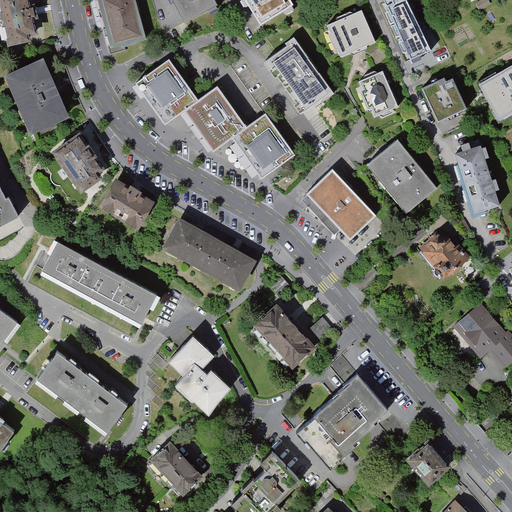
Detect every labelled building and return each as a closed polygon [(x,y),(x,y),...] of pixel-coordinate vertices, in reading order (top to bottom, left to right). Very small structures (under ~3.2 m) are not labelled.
[(0,0),(0,2),(9,43),(30,38),(29,34),(37,33),(34,17),(32,10),(29,0),(0,0)] [(142,39),(131,0),(103,0),(100,1),(113,47),(142,39)] [(219,7),(215,0),(171,0),(185,25),(219,7)] [(295,6),(291,0),(246,0),(263,26),(295,6)] [(406,0),(390,0),(386,2),(411,58),(429,50),(406,0)] [(489,0),(481,0),(477,3),(481,10),(491,4),(489,0)] [(378,43),(364,12),(330,27),(343,58),(378,43)] [(334,92),(297,41),(268,62),(306,113),(334,92)] [(48,57),(13,71),(37,130),(72,116),(48,57)] [(231,67),(267,116),(278,107),(242,58),(231,67)] [(166,127),(184,113),(200,102),(170,61),(135,86),(166,127)] [(511,66),(479,85),(499,120),(511,113),(511,66)] [(384,72),(361,82),(377,117),(400,107),(384,72)] [(467,109),(453,80),(446,83),(444,79),(423,89),(439,122),(467,109)] [(219,88),(200,102),(184,113),(214,154),(233,140),(249,129),(219,88)] [(267,116),(249,129),(233,140),(264,182),(281,170),(298,158),(267,116)] [(105,167),(81,131),(56,148),(83,189),(103,176),(100,170),(105,167)] [(438,189),(398,140),(366,166),(406,215),(438,189)] [(499,205),(481,147),(472,150),(469,143),(463,145),(465,152),(458,154),(476,212),(499,205)] [(336,236),(342,230),(351,239),(377,215),(334,171),(302,201),(336,236)] [(0,242),(26,229),(10,197),(8,199),(7,197),(0,183),(0,242)] [(115,184),(103,206),(138,226),(150,204),(138,197),(141,193),(131,187),(128,192),(115,184)] [(163,250),(207,273),(241,292),(257,261),(243,254),(238,251),(233,249),(201,232),(179,220),(163,250)] [(471,231),(465,220),(459,223),(466,234),(471,231)] [(466,259),(445,235),(440,240),(435,234),(416,250),(442,280),(466,259)] [(84,312),(107,268),(59,242),(46,267),(45,269),(37,265),(28,282),(84,312)] [(158,295),(107,268),(84,312),(134,339),(144,320),(158,295)] [(499,282),(493,272),(485,276),(479,283),(483,291),(499,282)] [(511,363),(511,342),(480,306),(455,327),(481,357),(489,350),(505,369),(511,363)] [(277,307),(256,324),(293,368),(314,351),(277,307)] [(0,309),(0,346),(18,323),(0,309)] [(324,319),(312,330),(321,341),(333,330),(334,330),(333,329),(324,319)] [(233,390),(213,371),(209,375),(203,368),(215,356),(194,336),(172,360),(187,374),(180,382),(212,412),(233,390)] [(162,370),(172,360),(161,350),(157,354),(158,355),(153,361),(155,364),(150,369),(155,374),(150,379),(158,386),(153,392),(159,397),(153,403),(162,411),(167,405),(164,402),(168,396),(161,390),(167,384),(161,379),(166,374),(162,370)] [(28,390),(65,419),(95,380),(58,351),(28,390)] [(390,411),(360,374),(350,381),(351,382),(340,391),(341,392),(316,412),(318,414),(297,431),(305,441),(308,438),(331,468),(341,460),(340,458),(357,444),(355,442),(378,424),(376,422),(390,411)] [(128,405),(95,380),(65,419),(98,444),(128,405)] [(0,421),(0,451),(15,433),(0,421)] [(169,441),(141,468),(179,507),(207,481),(169,441)] [(429,444),(408,462),(431,488),(452,470),(429,444)] [(245,491),(264,511),(279,511),(284,508),(279,502),(301,481),(272,451),(261,461),(268,468),(256,479),(254,477),(242,488),(245,491)] [(468,490),(457,480),(452,485),(463,495),(468,490)] [(264,511),(245,491),(233,502),(240,509),(236,511),(264,511)] [(470,511),(457,500),(445,511),(470,511)]
